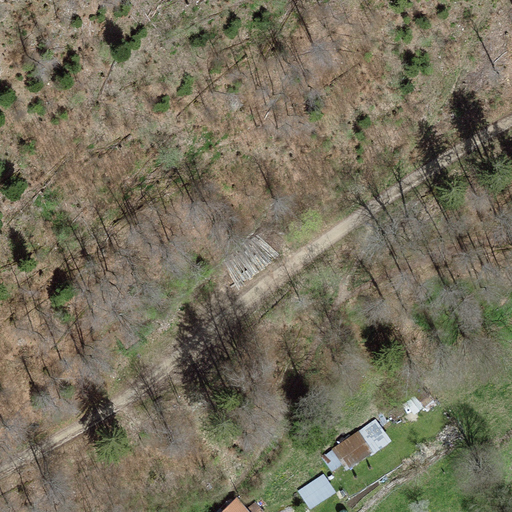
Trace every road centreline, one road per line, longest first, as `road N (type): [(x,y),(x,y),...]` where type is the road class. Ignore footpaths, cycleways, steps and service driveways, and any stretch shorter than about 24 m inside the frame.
road 1 (track): [(0,468),(132,399),(226,334),(307,254),(511,127)]
road 2 (track): [(342,291),(496,0)]
road 3 (track): [(342,291),(260,456),(209,511)]
road 4 (track): [(511,230),(414,258),(342,291)]
